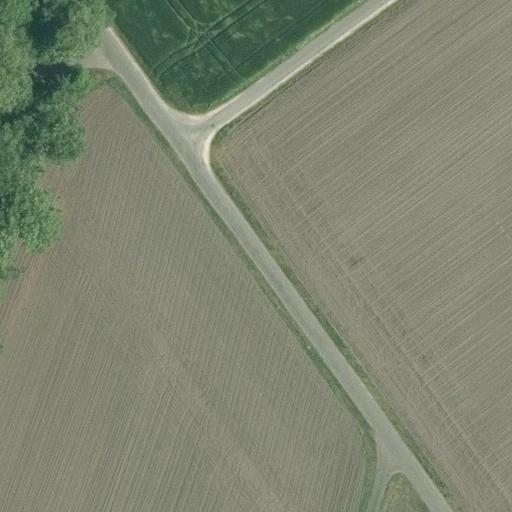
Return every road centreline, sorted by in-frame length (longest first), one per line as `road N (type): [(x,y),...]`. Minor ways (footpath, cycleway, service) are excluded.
road 1 (unclassified): [(183,145),(319,325),(444,511)]
road 2 (unclassified): [(372,0),(183,145)]
road 3 (unclassified): [(83,0),(183,145)]
